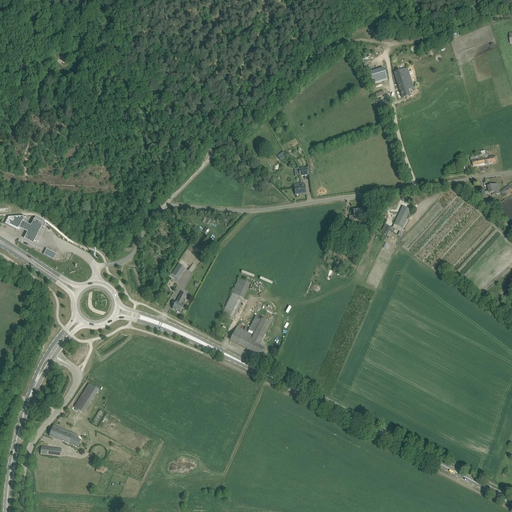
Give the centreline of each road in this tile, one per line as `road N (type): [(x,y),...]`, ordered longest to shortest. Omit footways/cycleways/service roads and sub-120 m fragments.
road 1 (primary): [(511,501),(168,326)]
road 2 (unclassified): [(96,282),(96,267),(133,254),(152,214),(164,208),(287,207),(414,188)]
road 3 (unclassified): [(414,188),(394,123),(392,50),(483,18),(511,17)]
road 4 (track): [(228,137),(340,46),(397,47)]
road 5 (unclassified): [(22,511),(29,451),(75,385),(73,367)]
road 6 (primary): [(6,511),(12,457),(35,384)]
